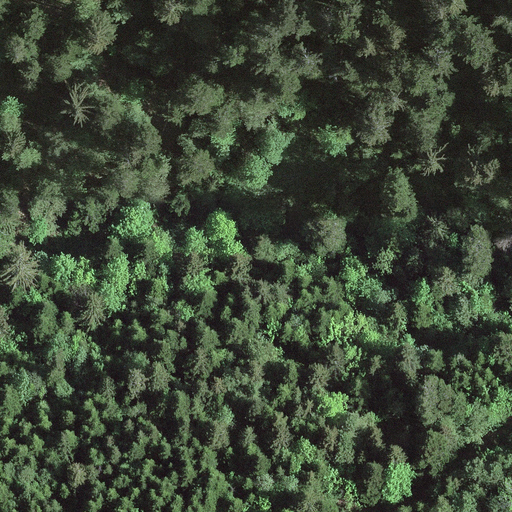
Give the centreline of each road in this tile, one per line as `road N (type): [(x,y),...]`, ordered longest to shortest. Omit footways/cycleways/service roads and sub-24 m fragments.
road 1 (track): [(511,20),(348,140),(195,230),(0,288)]
road 2 (track): [(511,330),(392,345)]
